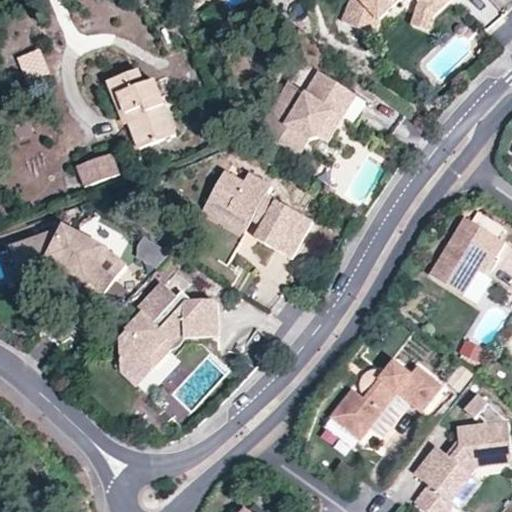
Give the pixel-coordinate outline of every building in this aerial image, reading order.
[(356,0),(348,8),(342,29),(375,39),(380,23),(404,0),(415,0),(419,4),(434,20),(454,0),(356,0)] [(431,35),(434,20),(419,4),(414,32),(431,35)] [(29,85),(49,77),(40,54),(20,62),(29,85)] [(172,136),(152,85),(140,88),(136,76),(106,86),(112,98),(120,96),(137,149),(172,136)] [(290,117),(273,106),(255,133),(294,159),(305,143),(316,141),(331,117),(340,122),(354,101),(316,76),(303,97),(290,117)] [(286,86),(273,106),(290,117),(303,97),(286,86)] [(367,109),(354,101),(340,122),(352,131),(367,109)] [(324,146),(340,122),(331,117),(316,141),(324,146)] [(407,143),(420,133),(408,118),(395,129),(407,143)] [(79,168),(86,189),(121,177),(114,156),(79,168)] [(226,176),(213,200),(255,223),(260,215),(270,221),(260,239),(295,258),(314,224),(267,198),(272,189),(250,177),(245,186),(226,176)] [(249,234),(255,223),(213,200),(207,211),(249,234)] [(468,299),(483,274),(494,256),(499,259),(501,261),(510,245),(468,221),(434,279),(468,299)] [(9,251),(17,273),(24,270),(33,272),(34,272),(43,268),(44,266),(83,284),(81,289),(97,303),(126,266),(103,248),(62,229),(58,237),(52,234),(9,251)] [(488,277),(499,259),(494,256),(483,274),(488,277)] [(36,277),(34,272),(33,272),(24,270),(17,273),(21,283),(36,277)] [(186,307),(179,300),(165,287),(134,320),(139,324),(122,342),(123,372),(154,370),(153,357),(162,346),(170,352),(181,340),(221,339),(219,305),(197,307),(186,307)] [(184,295),(179,300),(186,307),(197,307),(184,295)] [(154,370),(170,352),(162,346),(153,357),(154,370)] [(396,366),(386,378),(386,377),(380,375),(373,375),(369,376),(367,378),(362,384),(361,390),(362,395),(364,399),(367,402),(366,404),(354,394),(333,422),(362,445),(371,433),(399,398),(413,409),(424,418),(444,391),(419,371),(413,379),(396,366)] [(139,386),(154,370),(123,372),(139,386)] [(399,398),(371,433),(383,443),(413,409),(399,398)] [(451,511),(455,507),(456,506),(447,500),(457,487),(461,491),(473,477),(478,469),(511,464),(511,442),(510,424),(458,431),(461,451),(453,461),(438,450),(416,477),(431,488),(424,497),(426,511),(451,511)] [(483,485),(473,477),(461,491),(457,487),(447,500),(456,506),(455,507),(461,511),(483,485)]
